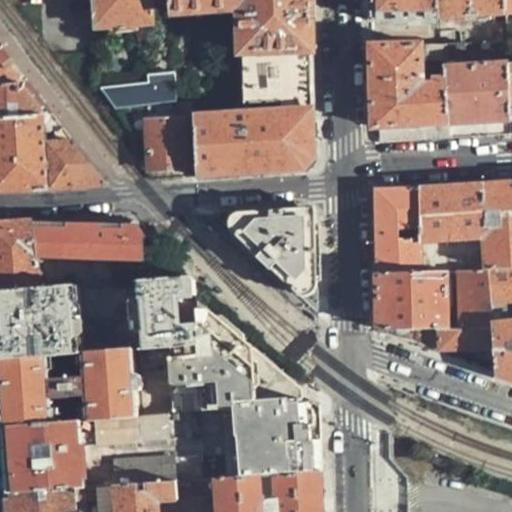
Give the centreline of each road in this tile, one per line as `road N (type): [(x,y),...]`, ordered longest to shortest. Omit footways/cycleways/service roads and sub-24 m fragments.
road 1 (residential): [(0,203),(315,184),(349,174)]
road 2 (residential): [(354,353),(349,174)]
road 3 (residential): [(349,174),(346,0)]
road 4 (residential): [(511,405),(354,353)]
road 5 (residential): [(349,174),(377,165),(511,157)]
road 6 (residential): [(360,511),(354,353)]
